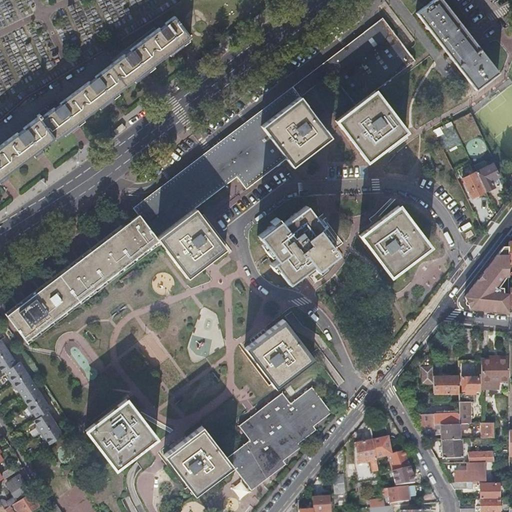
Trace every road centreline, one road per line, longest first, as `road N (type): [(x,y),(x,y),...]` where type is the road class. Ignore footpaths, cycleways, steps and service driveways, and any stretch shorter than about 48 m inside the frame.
road 1 (residential): [(370,393),(312,307),(256,278),(240,224),(286,189),(397,183),(430,198),(477,260)]
road 2 (secondary): [(322,0),(97,173),(0,235)]
road 3 (tertiary): [(370,393),(272,511)]
road 4 (residential): [(449,511),(449,499),(379,382)]
